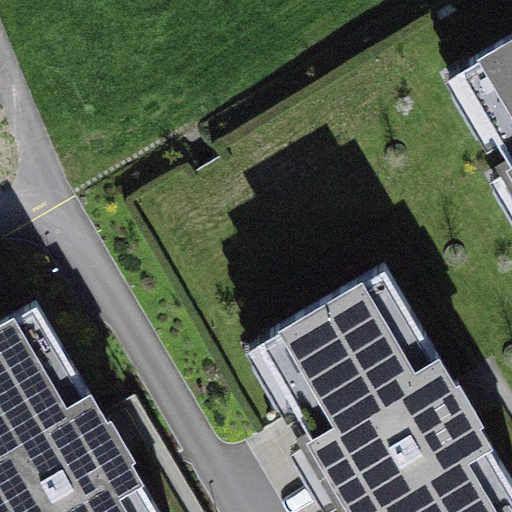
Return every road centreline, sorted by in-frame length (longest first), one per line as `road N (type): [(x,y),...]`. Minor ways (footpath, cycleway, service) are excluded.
road 1 (residential): [(55,190),(240,511)]
road 2 (track): [(0,65),(55,190)]
